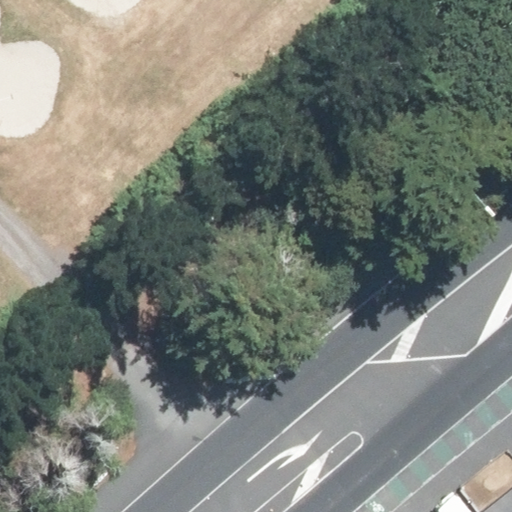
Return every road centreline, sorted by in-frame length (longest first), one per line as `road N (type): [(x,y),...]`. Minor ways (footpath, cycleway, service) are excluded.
road 1 (track): [(259,489),(0,217)]
road 2 (trunk): [(511,277),(389,373),(234,511)]
